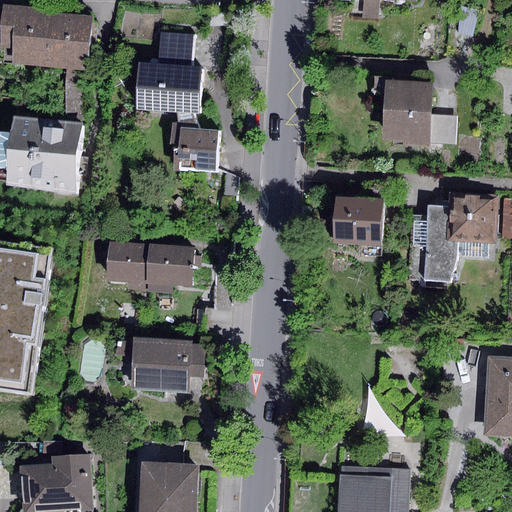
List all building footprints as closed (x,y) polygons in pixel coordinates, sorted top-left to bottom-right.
[(380,0),(363,0),(362,19),(379,20),(380,0)] [(37,7),(3,4),(0,40),(0,46),(6,47),(5,64),(65,69),(86,71),(91,17),(37,12),(37,7)] [(479,11),(460,6),(458,33),(473,37),(479,11)] [(231,14),(209,15),(209,27),(232,26),(231,14)] [(160,31),(158,64),(191,66),(194,34),(160,31)] [(193,113),(198,114),(201,67),(191,66),(158,64),(139,63),(136,110),(176,112),(193,113)] [(86,71),(65,69),(65,95),(66,120),(87,122),(86,71)] [(433,83),(386,81),(383,140),(403,141),(402,146),(430,147),(430,143),(431,114),(433,83)] [(198,128),(193,113),(176,112),(179,127),(198,128)] [(458,115),(431,114),(430,143),(456,145),(458,115)] [(5,184),(74,192),(82,125),(13,116),(11,132),(7,167),(5,184)] [(198,128),(179,127),(177,168),(217,170),(219,130),(198,128)] [(0,166),(7,167),(11,132),(0,131),(0,166)] [(239,177),(227,172),(224,194),(238,196),(239,177)] [(337,196),(353,197),(354,183),(323,181),(322,195),(337,196)] [(496,243),(498,196),(450,193),(449,205),(447,240),(459,241),(496,243)] [(334,243),(381,245),(383,199),(353,197),(337,196),(334,243)] [(447,240),(449,205),(427,203),(426,213),(406,212),(401,287),(456,290),(458,258),(459,241),(447,240)] [(49,249),(0,241),(0,389),(28,394),(49,249)] [(146,291),(150,245),(110,242),(107,280),(129,282),(129,290),(146,291)] [(194,248),(150,245),(146,291),(173,293),(173,284),(191,286),(194,248)] [(206,343),(134,339),(134,342),(133,356),(131,390),(190,393),(190,377),(204,377),(206,343)] [(133,356),(134,342),(117,341),(116,355),(133,356)] [(511,358),(489,358),(485,435),(511,436),(511,358)] [(53,467),(22,468),(23,511),(93,511),(90,455),(52,457),(53,467)] [(197,511),(200,466),(142,463),(138,511),(197,511)] [(409,511),(412,470),(342,466),(339,511),(409,511)]
